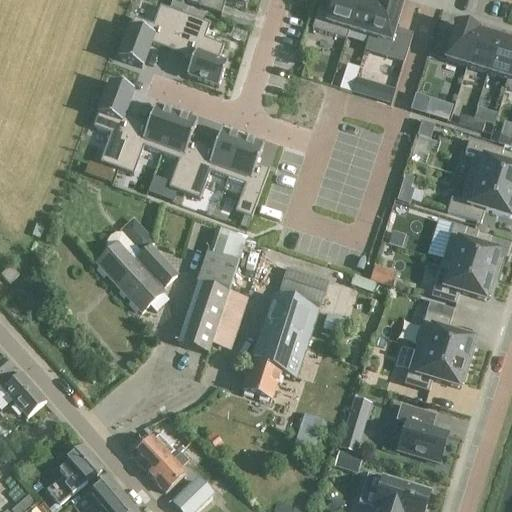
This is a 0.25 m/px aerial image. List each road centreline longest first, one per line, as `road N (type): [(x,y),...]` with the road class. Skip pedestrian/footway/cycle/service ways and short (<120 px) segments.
road 1 (tertiary): [(159,511),(0,333)]
road 2 (residential): [(471,511),(511,374)]
road 3 (residential): [(115,76),(242,119)]
road 4 (residential): [(281,0),(242,119)]
